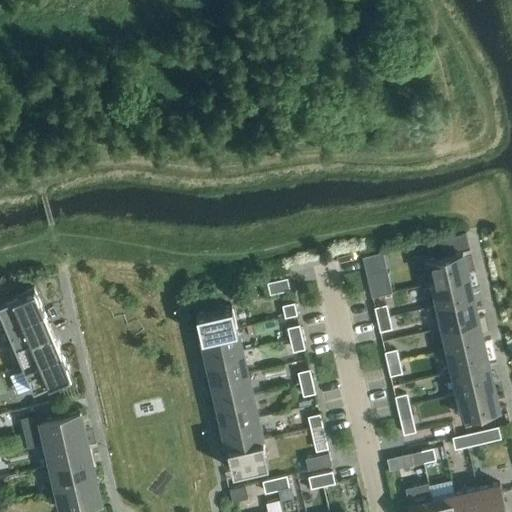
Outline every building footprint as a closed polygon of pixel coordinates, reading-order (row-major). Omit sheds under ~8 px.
[(427,260),(432,283),(467,275),(462,251),(427,260)] [(273,290),(292,285),(289,273),(270,278),(273,290)] [(432,283),(437,305),(472,297),(467,275),(432,283)] [(391,292),(387,276),(368,280),(372,297),(391,292)] [(0,301),(0,311),(6,325),(43,309),(34,288),(0,301)] [(437,305),(442,327),(478,319),(472,297),(437,305)] [(196,313),(201,336),(237,328),(232,305),(196,313)] [(283,308),(285,317),(297,314),(295,305),(283,308)] [(375,310),(377,319),(389,316),(387,307),(375,310)] [(6,325),(15,346),(52,330),(43,309),(6,325)] [(389,316),(377,319),(379,328),(391,325),(389,316)] [(442,327),(447,349),(483,341),(478,319),(442,327)] [(288,330),(290,339),(302,336),(300,327),(288,330)] [(201,336),(206,358),(242,350),(237,328),(201,336)] [(15,346),(24,367),(61,351),(52,330),(15,346)] [(302,336),(290,339),(292,348),(304,345),(302,336)] [(447,349),(452,372),(488,363),(483,341),(447,349)] [(206,358),(212,381),(247,372),(242,350),(206,358)] [(61,351),(24,367),(33,389),(70,373),(61,351)] [(385,354),(387,363),(399,361),(397,352),(385,354)] [(399,361),(387,363),(389,372),(401,369),(399,361)] [(452,372),(458,394),(493,386),(488,363),(452,372)] [(212,381),(217,403),(252,395),(247,372),(212,381)] [(298,375),(300,383),(312,381),(310,372),(298,375)] [(312,381),(300,383),(302,392),(314,390),(312,381)] [(493,386),(458,394),(463,417),(498,409),(493,386)] [(217,403),(222,425),(257,417),(252,395),(217,403)] [(396,399),(398,408),(409,405),(407,396),(396,399)] [(409,405),(398,408),(400,417),(411,414),(409,405)] [(40,420),(45,443),(85,434),(79,411),(40,420)] [(309,419),(311,428),(323,425),(320,416),(309,419)] [(222,425),(227,447),(263,439),(257,417),(222,425)] [(323,425),(311,428),(313,437),(325,434),(323,425)] [(473,432),(464,434),(467,446),(475,444),(473,432)] [(45,443),(50,465),(90,456),(85,434),(45,443)] [(467,446),(464,434),(455,436),(458,448),(467,446)] [(263,439),(227,447),(232,470),(268,462),(263,439)] [(430,448),(421,450),(424,462),(432,460),(430,448)] [(424,462),(421,450),(412,452),(415,464),(424,462)] [(332,464),(329,453),(306,458),(308,470),(332,464)] [(50,465),(55,487),(95,478),(90,456),(50,465)] [(329,471),(320,473),(323,485),(332,483),(329,471)] [(323,485),(320,473),(311,475),(314,487),(323,485)] [(283,476),(274,478),(277,490),(286,487),(283,476)] [(95,478),(55,487),(61,511),(100,501),(95,478)] [(277,490),(274,478),(265,480),(268,492),(277,490)] [(506,511),(500,483),(476,488),(481,511),(506,511)] [(481,511),(476,488),(454,493),(458,511),(481,511)] [(458,511),(454,493),(432,498),(435,511),(458,511)] [(435,511),(432,498),(409,504),(410,511),(435,511)]
